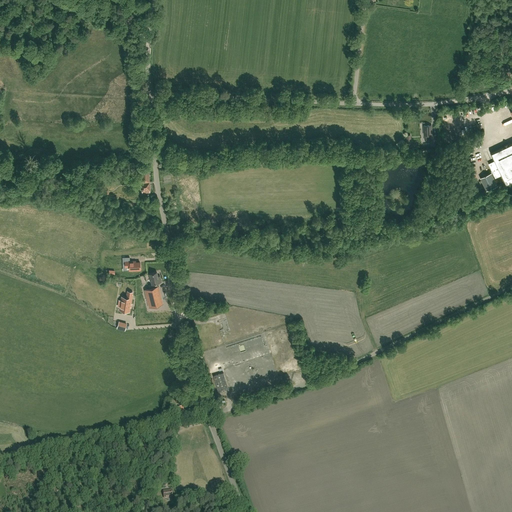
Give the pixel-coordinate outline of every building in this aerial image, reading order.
[(432,145),(436,145),(436,135),(432,135),(432,125),(424,126),(424,135),(425,135),(425,140),(432,140),(432,145)] [(495,161),(489,163),(496,178),(501,175),(506,186),(511,183),(511,182),(511,142),(509,144),(509,143),(504,145),(504,146),(491,152),(495,161)] [(142,177),(138,178),(139,182),(144,181),(144,183),(149,182),(149,169),(148,167),(142,167),(142,177)] [(491,173),(481,178),(487,191),(498,186),(491,173)] [(144,181),(139,182),(139,184),(142,184),(143,190),(142,190),(142,193),(150,192),(149,182),(144,183),(144,181)] [(129,270),(140,270),(140,262),(136,262),(136,261),(125,261),(125,267),(129,266),(129,270)] [(157,283),(161,282),(160,276),(158,276),(157,272),(149,274),(152,284),(153,284),(154,288),(145,290),(149,307),(163,304),(158,286),(157,283)] [(108,285),(109,289),(122,288),(122,285),(127,285),(127,277),(109,278),(102,278),(102,285),(108,285)] [(120,307),(119,310),(129,312),(131,298),(132,292),(127,291),(126,297),(121,297),(121,300),(121,302),(122,302),(122,306),(120,306),(120,307)] [(291,374),(298,381),(303,376),(301,374),(303,372),(298,367),(291,374)] [(218,392),(229,389),(223,372),(213,376),(218,392)] [(186,418),(184,412),(183,407),(176,409),(177,414),(176,414),(177,419),(186,418)] [(172,498),(172,495),(171,490),(163,491),(164,496),(164,499),(172,498)]
